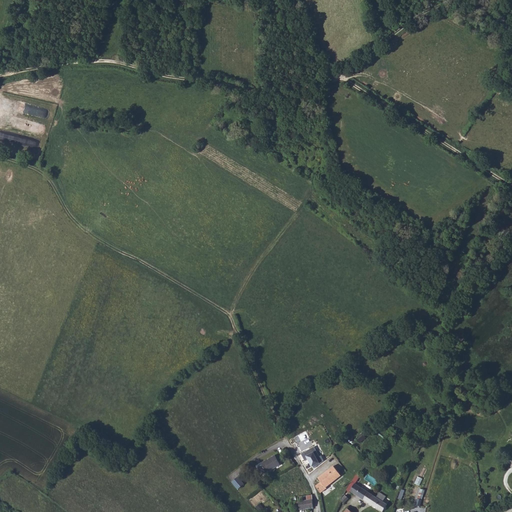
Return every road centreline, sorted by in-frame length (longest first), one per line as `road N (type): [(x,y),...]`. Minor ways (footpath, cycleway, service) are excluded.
road 1 (track): [(0,78),(109,62),(262,95),(305,92),(457,0)]
road 2 (track): [(0,154),(43,173),(75,221),(98,239),(230,315),(289,442)]
road 3 (track): [(511,186),(340,76)]
